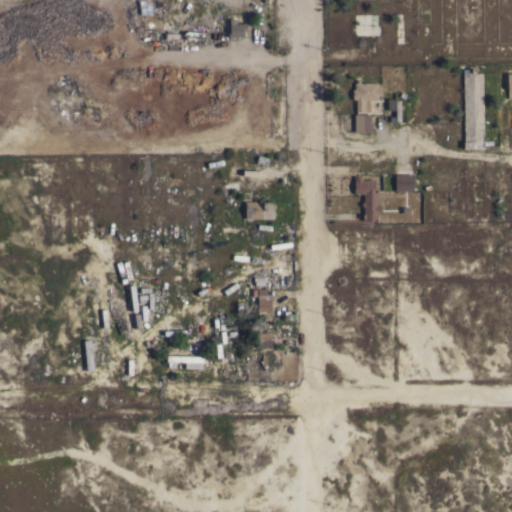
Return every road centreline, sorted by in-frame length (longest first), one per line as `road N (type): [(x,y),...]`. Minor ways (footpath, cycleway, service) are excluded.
road 1 (residential): [(0,398),(327,400)]
road 2 (residential): [(327,400),(511,397)]
